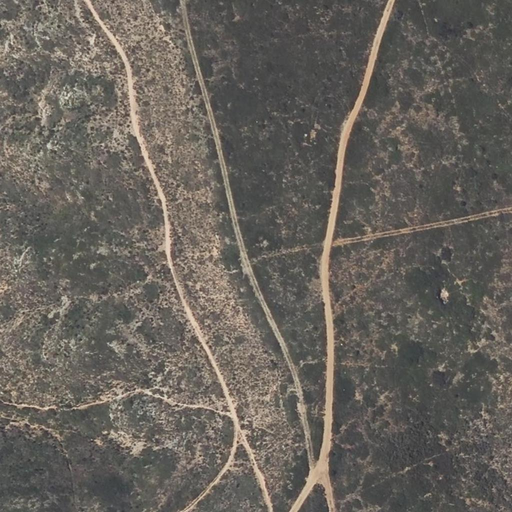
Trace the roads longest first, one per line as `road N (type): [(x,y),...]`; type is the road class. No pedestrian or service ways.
road 1 (track): [(291,511),(327,459),(334,394),(324,264),(344,134),(391,0)]
road 2 (track): [(183,0),(243,256),(295,377),(313,479)]
road 3 (track): [(327,245),(511,210)]
